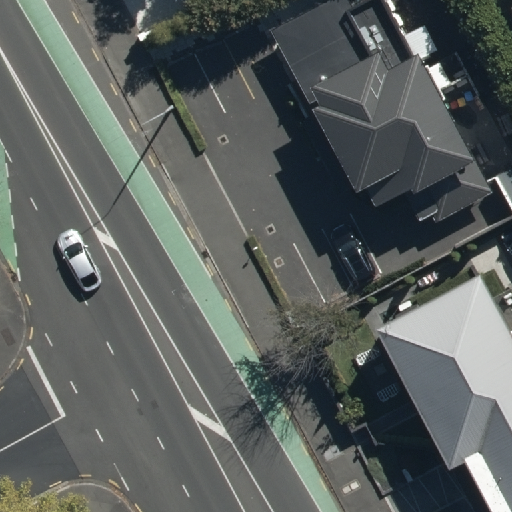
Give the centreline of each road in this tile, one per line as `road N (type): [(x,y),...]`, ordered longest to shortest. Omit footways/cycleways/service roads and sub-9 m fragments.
road 1 (secondary): [(0,43),(174,370)]
road 2 (residential): [(174,370),(0,461)]
road 3 (secondary): [(174,370),(250,511)]
